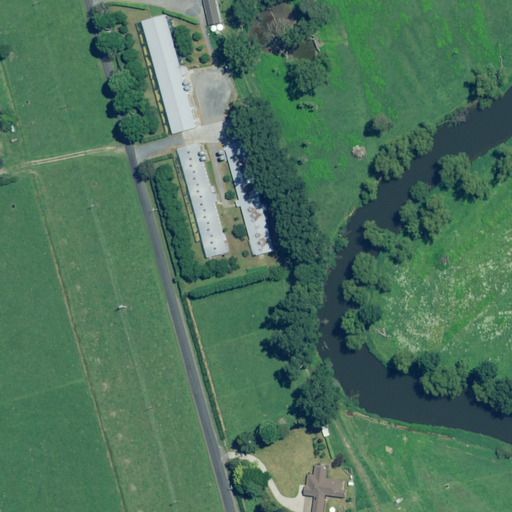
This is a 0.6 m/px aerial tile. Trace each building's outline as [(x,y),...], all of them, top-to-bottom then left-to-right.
[(222,23),(217,0),(205,0),(210,25),(222,23)] [(197,128),(166,16),(137,24),(168,136),(197,128)] [(247,132),(243,116),(232,119),(236,135),(247,132)] [(275,251),(246,142),(226,147),(240,200),(236,201),(238,207),(242,206),(255,256),(275,251)] [(210,189),(198,144),(172,151),(189,215),(197,243),(203,241),(208,258),(229,253),(225,238),(224,238),(215,203),(218,202),(214,188),(210,189)] [(328,421),(322,423),(326,437),(332,436),(328,421)] [(329,465),(316,464),(315,475),(309,475),(306,496),(316,497),(314,511),(324,511),(327,496),(345,498),(346,491),(344,490),(345,481),(328,479),(329,465)]
